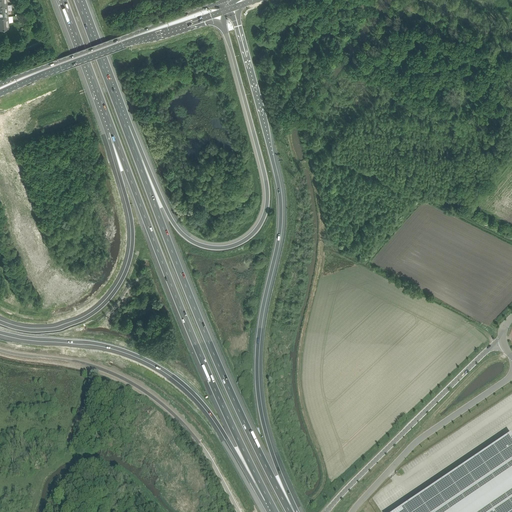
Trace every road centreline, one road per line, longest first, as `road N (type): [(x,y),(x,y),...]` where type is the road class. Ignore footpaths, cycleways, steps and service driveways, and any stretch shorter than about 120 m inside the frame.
road 1 (motorway): [(291,511),(256,373),(280,196),(232,8)]
road 2 (motorway): [(220,12),(265,177),(267,203),(257,228),(219,248),(183,235),(124,125)]
road 3 (motorway): [(289,511),(212,351),(124,125)]
road 4 (motorway): [(112,131),(200,357),(268,499)]
road 5 (motorway): [(0,330),(111,347),(174,376),(208,409),(268,499)]
road 6 (unclassified): [(238,511),(197,440),(143,391),(80,361),(0,348)]
road 7 (motorway): [(112,131),(133,242),(118,287),(94,312),(59,327),(0,319)]
road 8 (unclassified): [(326,511),(503,340)]
road 9 (primary): [(222,1),(0,83)]
road 10 (primary): [(0,92),(220,12)]
road 11 (unclassified): [(351,511),(421,438),(511,376)]
road 12 (motorway): [(64,0),(112,131)]
road 13 (motorway): [(124,125),(77,0)]
